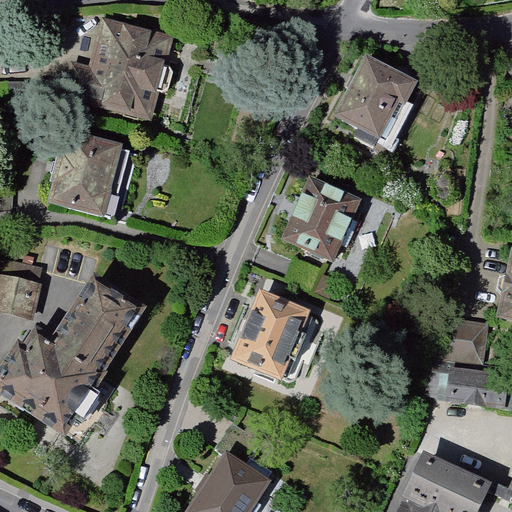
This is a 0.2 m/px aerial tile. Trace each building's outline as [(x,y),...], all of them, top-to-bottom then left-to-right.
[(77,61),(70,96),(157,118),(181,33),(109,17),(97,65),(77,61)] [(378,56),(344,119),(389,143),(423,80),(378,56)] [(19,89),(0,89),(0,132),(20,132),(19,89)] [(55,205),(119,219),(136,144),(72,129),(55,205)] [(317,181),(289,243),(335,263),(363,202),(317,181)] [(4,259),(0,277),(0,310),(32,318),(43,267),(4,259)] [(511,272),(503,317),(511,319),(511,272)] [(20,344),(0,375),(0,390),(82,442),(117,388),(99,377),(142,308),(96,279),(57,340),(40,328),(27,348),(20,344)] [(270,295),(241,362),(289,382),(317,315),(270,295)] [(490,323),(446,318),(441,358),(485,363),(490,323)] [(511,409),(511,371),(437,363),(433,401),(511,409)] [(475,511),(485,489),(489,480),(424,452),(405,489),(455,511),(475,511)] [(236,456),(198,511),(254,511),(275,481),(236,456)] [(511,491),(511,489),(489,480),(485,489),(509,499),(511,491)] [(455,511),(405,489),(394,511),(455,511)]
